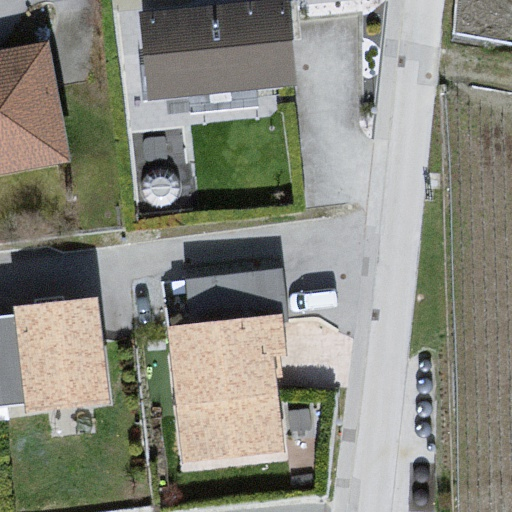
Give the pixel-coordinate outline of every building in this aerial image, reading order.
[(318,0),(213,0),(147,5),(152,80),(324,69),(318,0)] [(62,19),(0,30),(0,141),(82,126),(62,19)] [(141,281),(0,299),(0,408),(155,389),(141,281)] [(319,293),(192,304),(206,450),(332,438),(319,293)] [(163,511),(236,511),(233,490),(162,502),(163,511)]
